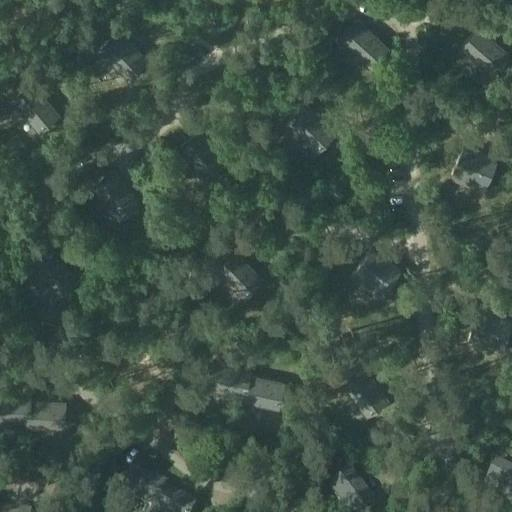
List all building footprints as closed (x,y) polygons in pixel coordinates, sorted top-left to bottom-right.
[(356,18),(336,39),(369,70),(389,48),(363,25),(356,18)] [(477,25),(458,47),(490,76),(510,54),(488,34),(477,25)] [(119,29),(97,50),(127,82),(149,61),(119,29)] [(30,82),(9,99),(37,133),(59,115),(30,82)] [(305,102),(283,122),(314,154),(336,133),(314,112),(305,102)] [(199,130),(176,148),(205,182),(227,163),(206,139),(199,130)] [(462,146),(448,179),(482,193),(496,160),(462,146)] [(113,169),(90,186),(117,221),(140,203),(124,183),(113,169)] [(27,265),(57,297),(79,278),(60,257),(49,245),(27,265)] [(211,268),(242,300),(263,278),(243,257),(233,248),(211,268)] [(370,249),(349,277),(360,285),(379,299),(400,270),(370,249)] [(511,319),(479,309),(465,342),(500,355),(511,320),(511,319)] [(206,389),(240,397),(250,374),(251,369),(225,363),(212,360),(206,389)] [(338,382),(365,417),(389,399),(363,364),(338,382)] [(261,376),(250,374),(240,397),(239,401),(278,410),(283,381),(261,376)] [(0,421),(24,423),(30,399),(31,394),(16,393),(0,392),(0,421)] [(46,399),(30,399),(24,423),(24,428),(65,430),(65,400),(46,399)] [(511,468),(497,461),(480,492),(491,497),(511,507),(511,468)] [(151,509),(166,489),(168,484),(151,476),(132,467),(120,494),(151,509)] [(326,488),(344,511),(369,511),(377,506),(350,471),(326,488)] [(178,494),(166,489),(151,509),(149,511),(193,511),(197,503),(178,494)]
